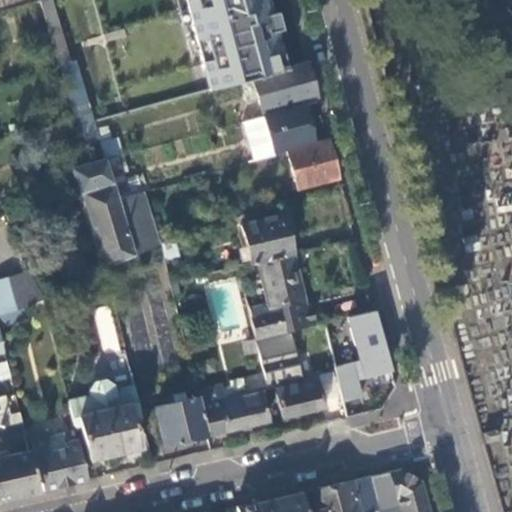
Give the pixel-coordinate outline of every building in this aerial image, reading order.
[(0,0),(0,10),(35,0),(0,0)] [(39,0),(48,29),(59,26),(57,18),(51,0),(39,0)] [(64,17),(58,0),(51,0),(57,18),(64,17)] [(273,0),(185,0),(211,90),(250,78),(290,66),(273,0)] [(74,59),(58,64),(69,103),(85,98),(85,96),(83,90),(82,85),(74,59)] [(259,112),(313,95),(308,76),(305,62),(290,66),(250,78),(259,112)] [(78,115),(89,112),(85,98),(69,103),(73,117),(78,115)] [(310,138),(301,104),(261,116),(265,128),(255,131),(258,141),(268,139),(270,149),(310,138)] [(97,140),(89,112),(78,115),(86,143),(97,140)] [(261,116),(243,122),(254,160),(272,155),(270,149),(268,139),(258,141),(255,131),(265,128),(261,116)] [(41,129),(45,142),(63,136),(60,123),(41,129)] [(101,140),(103,157),(119,155),(118,138),(101,140)] [(293,187),(335,176),(330,157),(325,139),(283,151),(293,187)] [(110,184),(103,161),(89,164),(88,159),(80,161),(81,167),(71,170),(77,193),(81,192),(110,184)] [(131,255),(114,200),(110,184),(81,192),(102,268),(131,255)] [(140,192),(114,200),(131,255),(155,244),(140,192)] [(255,261),(289,252),(279,214),(238,224),(247,263),(255,261)] [(178,257),(172,238),(158,243),(162,261),(178,257)] [(300,298),(289,252),(255,261),(265,302),(245,307),(253,338),(286,331),(319,322),(314,301),(300,304),(298,298),(300,298)] [(0,314),(22,306),(44,298),(25,272),(0,278),(0,314)] [(87,274),(72,281),(76,294),(92,288),(87,274)] [(94,307),(101,356),(119,354),(112,305),(94,307)] [(0,326),(26,316),(22,306),(0,314),(0,326)] [(345,316),(357,359),(331,366),(339,401),(359,395),(354,376),(361,374),(362,377),(388,370),(372,310),(345,316)] [(286,331),(253,338),(265,387),(272,385),(272,384),(297,378),(292,357),(261,364),(256,341),(286,333),(286,331)] [(256,341),(261,364),(292,357),(286,333),(256,341)] [(0,392),(13,389),(7,364),(0,365),(0,392)] [(329,370),(314,374),(320,399),(336,395),(329,370)] [(272,385),(281,417),(322,406),(320,399),(314,374),(297,378),(272,384),(272,385)] [(222,396),(252,388),(249,377),(227,382),(228,387),(220,389),(222,396)] [(137,410),(131,383),(113,388),(111,384),(102,378),(91,380),(86,389),(87,395),(91,412),(76,415),(78,423),(86,458),(138,446),(129,412),(137,410)] [(219,384),(194,390),(195,396),(195,397),(197,397),(206,434),(266,419),(258,387),(252,388),(222,396),(220,389),(219,384)] [(195,397),(195,396),(182,400),(181,392),(169,395),(171,402),(153,407),(162,445),(205,435),(206,435),(206,434),(197,397),(195,397)] [(0,425),(19,421),(17,411),(7,414),(2,395),(0,395),(0,425)] [(91,412),(87,395),(66,400),(72,424),(78,423),(76,415),(91,412)] [(0,499),(11,497),(35,491),(19,421),(0,425),(0,446),(8,445),(7,442),(15,440),(18,452),(0,456),(0,499)] [(28,436),(40,490),(60,485),(84,479),(75,440),(62,443),(63,447),(58,448),(57,442),(49,443),(46,432),(28,436)] [(0,446),(0,456),(18,452),(15,440),(7,442),(8,445),(0,446)] [(426,511),(422,495),(418,481),(396,469),(368,476),(376,511),(426,511)] [(376,511),(368,476),(349,480),(356,511),(376,511)] [(356,511),(349,480),(333,484),(309,490),(314,509),(302,511),(356,511)] [(302,511),(298,492),(274,498),(251,503),(252,511),(302,511)] [(252,511),(251,503),(241,506),(233,507),(234,511),(252,511)]
